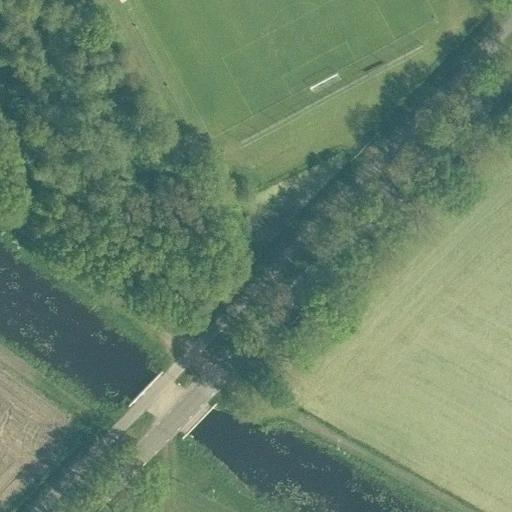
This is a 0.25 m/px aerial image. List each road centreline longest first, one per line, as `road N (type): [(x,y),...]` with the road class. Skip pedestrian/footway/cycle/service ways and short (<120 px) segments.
road 1 (tertiary): [(84,511),(511,70)]
road 2 (track): [(0,215),(214,375),(457,511)]
